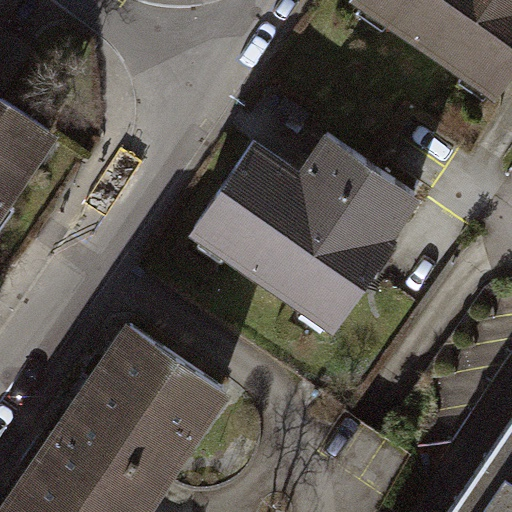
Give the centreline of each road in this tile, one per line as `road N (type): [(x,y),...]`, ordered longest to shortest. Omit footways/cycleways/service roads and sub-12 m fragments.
road 1 (residential): [(0,377),(199,85)]
road 2 (residential): [(199,85),(86,0)]
